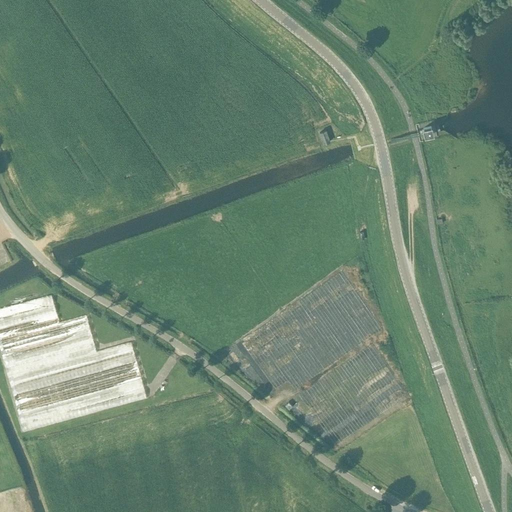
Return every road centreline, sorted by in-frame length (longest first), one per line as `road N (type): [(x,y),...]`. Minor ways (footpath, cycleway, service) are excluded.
road 1 (tertiary): [(487,511),(411,295),(372,121),(333,61),(260,0)]
road 2 (unclassified): [(403,511),(170,340),(36,256),(0,208)]
